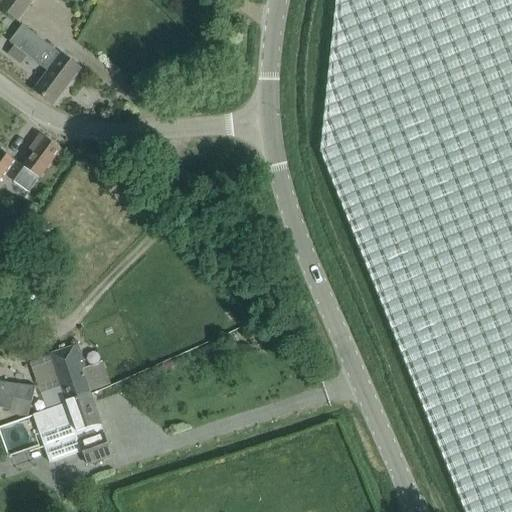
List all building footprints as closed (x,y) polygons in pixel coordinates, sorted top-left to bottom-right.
[(0,0),(0,7),(17,21),(33,0),(0,0)] [(511,511),(511,0),(336,0),(320,152),(465,511),(511,511)] [(10,17),(0,30),(0,33),(10,41),(9,42),(37,63),(23,81),(35,90),(34,91),(53,105),(57,99),(59,101),(67,90),(65,89),(80,69),(22,25),(22,26),(10,17)] [(30,150),(34,153),(13,182),(29,193),(60,149),(45,138),(45,139),(40,136),(30,150)] [(0,180),(14,161),(1,151),(0,151),(0,180)] [(90,394),(82,370),(86,369),(77,346),(49,354),(64,402),(90,394)] [(31,403),(35,386),(0,382),(0,425),(7,423),(13,398),(31,403)] [(101,424),(90,394),(64,402),(65,404),(0,426),(0,435),(8,457),(39,446),(35,436),(40,434),(50,463),(83,452),(88,466),(111,457),(102,433),(99,434),(97,426),(101,424)]
